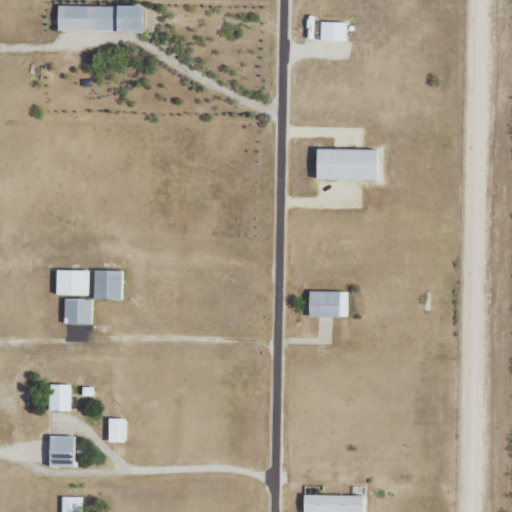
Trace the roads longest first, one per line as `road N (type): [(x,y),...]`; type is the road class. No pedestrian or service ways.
road 1 (residential): [(271,511),(282,0)]
road 2 (residential): [(279,228),(0,229)]
road 3 (residential): [(276,338),(447,339)]
